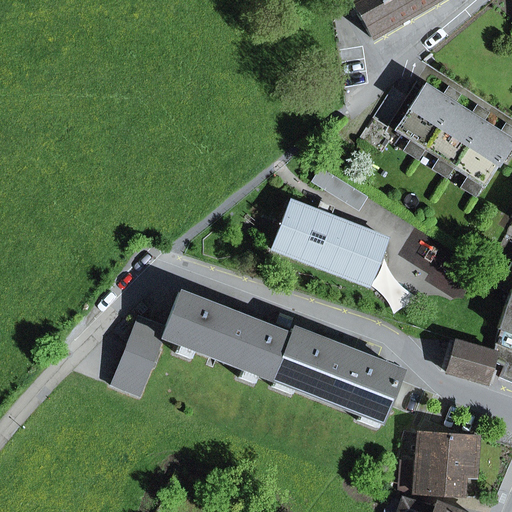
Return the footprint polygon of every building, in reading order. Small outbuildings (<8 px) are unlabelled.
[(348,0),(370,38),(396,23),(382,0),(348,0)] [(382,0),(396,23),(417,10),(411,0),(382,0)] [(411,0),(417,10),(435,0),(411,0)] [(423,86),(394,131),(408,140),(424,150),(453,104),(440,96),(423,86)] [(440,96),(453,104),(459,94),(447,86),(440,96)] [(453,104),(424,150),(437,158),(452,168),(481,123),(469,115),(453,104)] [(469,115),(481,123),(488,112),(476,104),(469,115)] [(466,177),(482,187),(511,142),(498,134),(481,123),(452,168),(466,177)] [(498,134),(511,142),(511,140),(511,127),(505,123),(498,134)] [(401,151),(417,160),(424,150),(408,140),(401,151)] [(430,169),(445,179),(452,168),(437,158),(430,169)] [(324,190),(332,177),(320,169),(312,182),(324,190)] [(357,210),(365,197),(332,177),(324,190),(357,210)] [(459,188),(475,198),(482,187),(466,177),(459,188)] [(289,202),(271,249),(362,284),(380,237),(329,217),(316,212),(289,202)] [(316,212),(329,217),(332,208),(319,204),(316,212)] [(511,258),(502,252),(486,279),(508,292),(511,286),(511,258)] [(511,291),(495,353),(492,362),(504,366),(499,377),(511,382),(511,291)] [(166,328),(162,338),(179,345),(193,350),(242,369),(256,375),(271,381),(288,336),(258,324),(237,316),(178,293),(165,328),(166,328)] [(241,308),(237,316),(258,324),(261,316),(241,308)] [(138,317),(110,386),(139,397),(162,338),(166,328),(165,328),(138,317)] [(377,422),(380,423),(400,372),(345,350),(324,342),(291,329),(288,336),(271,381),(273,382),(292,389),(359,415),(377,422)] [(348,342),(327,333),(324,342),(345,350),(348,342)] [(495,371),(490,369),(492,362),(495,353),(455,341),(446,372),(491,385),(495,371)] [(176,354),(190,359),(193,350),(179,345),(176,354)] [(239,378),(253,384),(256,375),(242,369),(239,378)] [(290,395),(292,389),(273,382),(271,387),(290,395)] [(375,428),(377,422),(359,415),(357,421),(375,428)] [(463,477),(473,478),(476,437),(417,433),(415,462),(401,461),(398,492),(461,497),(463,477)] [(396,511),(454,511),(434,504),(432,509),(401,499),(396,511)]
